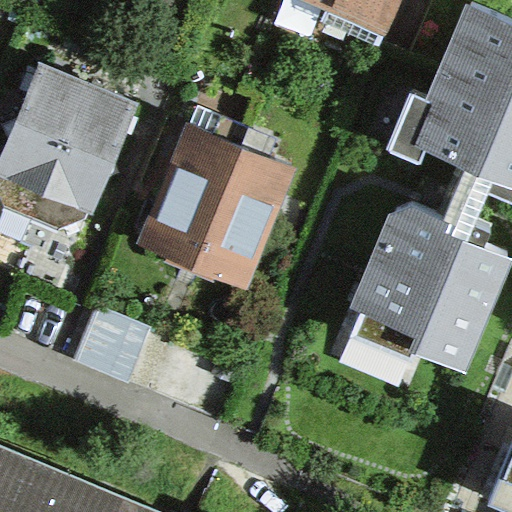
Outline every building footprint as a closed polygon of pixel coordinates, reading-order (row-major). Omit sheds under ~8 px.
[(408,0),(314,0),(360,18),(353,36),(389,50),(408,0)] [(511,23),(479,10),(441,103),(425,97),(399,161),(431,174),(440,153),(511,182),(511,191),(508,201),(511,202),(511,23)] [(0,186),(0,206),(40,223),(96,85),(49,66),(0,186)] [(142,104),(96,85),(40,223),(86,242),(142,104)] [(253,150),(197,127),(147,249),(203,271),(253,150)] [(307,172),(253,150),(203,271),(257,294),(307,172)] [(511,289),(511,255),(404,212),(342,363),(407,389),(420,356),(475,379),(511,289)] [(0,511),(194,511),(0,430),(0,511)]
